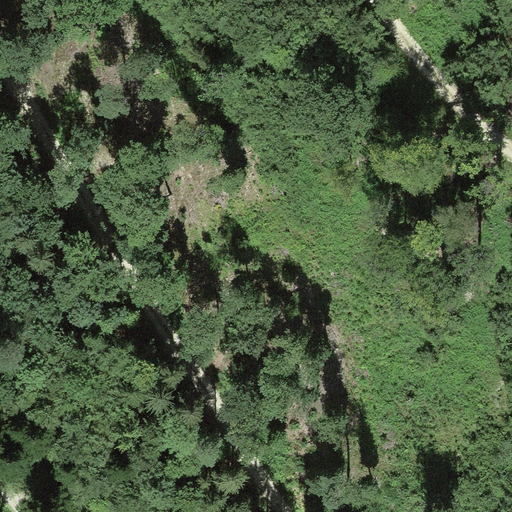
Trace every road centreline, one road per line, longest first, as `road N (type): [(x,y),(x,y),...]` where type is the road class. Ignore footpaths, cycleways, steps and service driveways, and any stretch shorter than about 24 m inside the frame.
road 1 (track): [(0,63),(111,271),(266,511)]
road 2 (track): [(379,0),(478,127),(511,147)]
